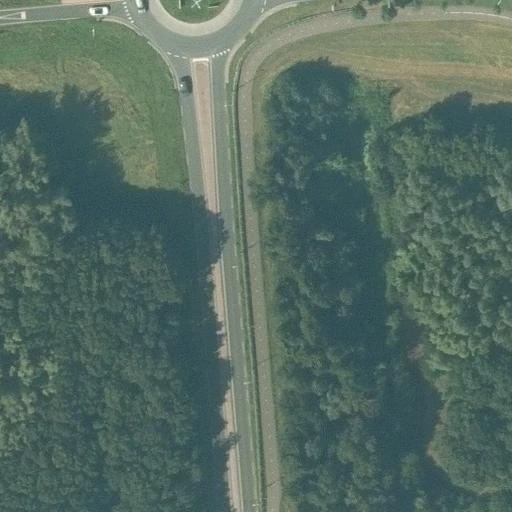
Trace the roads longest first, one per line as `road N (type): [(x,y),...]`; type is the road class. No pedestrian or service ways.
road 1 (primary): [(255,511),(219,91),(219,55),(228,38)]
road 2 (primary): [(173,42),(226,511)]
road 3 (motorway): [(0,16),(125,10),(147,19)]
